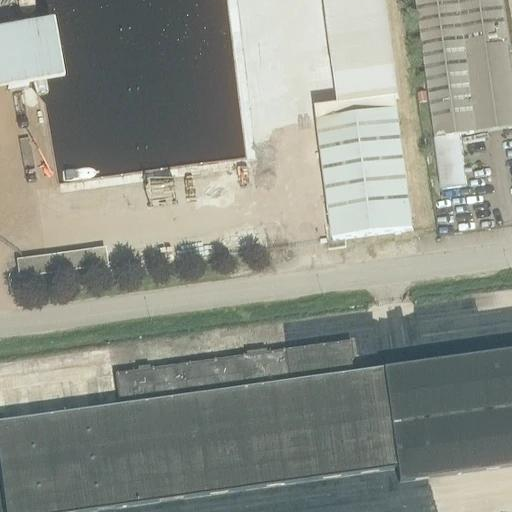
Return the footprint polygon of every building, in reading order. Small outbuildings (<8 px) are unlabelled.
[(327,0),(340,108),(401,100),(389,0),(327,0)] [(461,137),(511,130),(511,83),(507,48),(500,0),(415,0),(435,140),(461,137)] [(419,104),(427,103),(425,92),(418,94),(419,104)] [(317,124),(332,243),(412,233),(396,114),(317,124)] [(467,187),(461,137),(435,140),(442,190),(467,187)] [(15,263),(17,280),(106,268),(103,251),(15,263)] [(119,408),(0,424),(0,472),(5,511),(98,511),(398,470),(400,484),(511,468),(511,352),(355,375),(351,343),(115,376),(119,408)]
